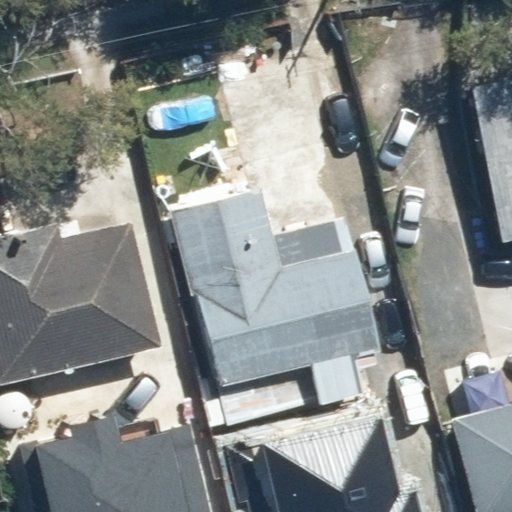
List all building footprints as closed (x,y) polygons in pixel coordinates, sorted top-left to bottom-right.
[(246,186),(163,202),(198,384),(301,364),(307,397),(363,386),(361,373),(356,346),(372,342),(383,340),(382,334),(326,43),(223,62),(246,186)] [(511,70),(463,82),(497,234),(511,230),(511,70)] [(131,213),(0,235),(0,375),(154,349),(131,213)] [(511,400),(446,416),(468,511),(488,511),(511,506),(511,400)] [(236,453),(249,511),(414,511),(409,486),(390,490),(374,422),(236,453)] [(220,511),(204,435),(40,472),(49,511),(220,511)]
